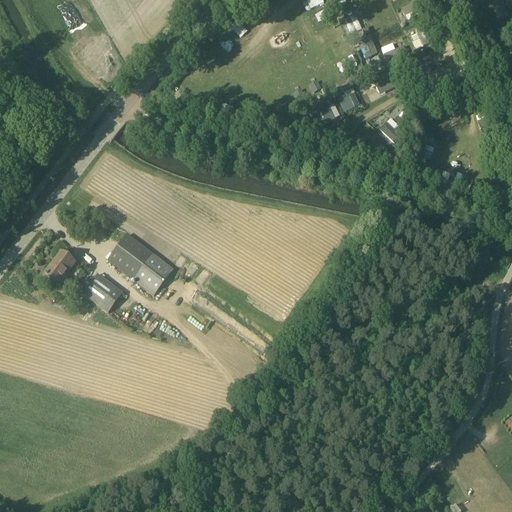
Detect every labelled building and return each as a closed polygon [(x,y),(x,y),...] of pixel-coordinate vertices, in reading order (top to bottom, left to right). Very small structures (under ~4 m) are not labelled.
[(494,0),(483,5),(488,17),(508,9),(503,0),(494,0)] [(349,35),(360,31),(355,16),(343,20),(349,35)] [(357,41),(363,61),(376,57),(369,37),(357,41)] [(392,45),(379,49),(384,63),(396,59),(392,45)] [(372,83),(378,96),(390,90),(384,77),(372,83)] [(182,99),(185,95),(185,94),(181,90),(173,99),(178,103),(178,102),(182,99)] [(352,93),(337,100),(343,113),(358,106),(352,93)] [(218,114),(222,102),(211,97),(206,109),(218,114)] [(323,112),(328,110),(324,103),(306,112),(315,129),(329,122),(323,112)] [(441,124),(445,131),(456,125),(452,118),(441,124)] [(387,121),(385,125),(393,130),(396,127),(387,121)] [(379,163),(382,154),(375,151),(376,147),(359,140),(353,154),(379,163)] [(420,158),(429,160),(432,149),(423,147),(420,158)] [(461,195),(467,177),(443,169),(437,187),(461,195)] [(127,237),(108,262),(155,297),(174,272),(127,237)] [(44,276),(57,286),(74,264),(61,254),(44,276)] [(122,295),(97,277),(83,296),(108,315),(122,295)] [(507,429),(511,425),(511,416),(503,422),(507,429)]
